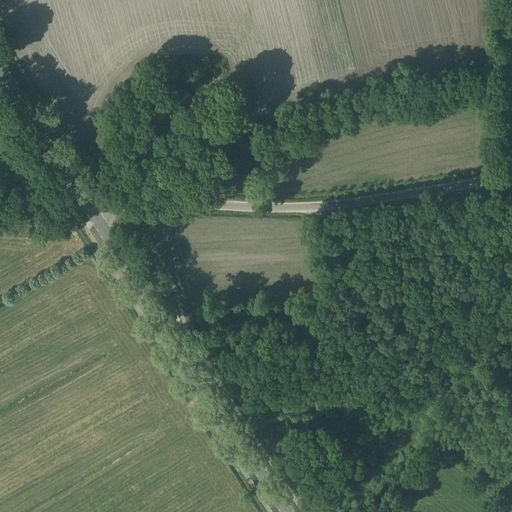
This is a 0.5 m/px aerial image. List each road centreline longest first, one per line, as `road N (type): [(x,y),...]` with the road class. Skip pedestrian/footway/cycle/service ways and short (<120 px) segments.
road 1 (unclassified): [(94,220),(191,206),(379,204),(511,176)]
road 2 (secondary): [(282,511),(94,220)]
road 3 (secondary): [(94,220),(0,70)]
